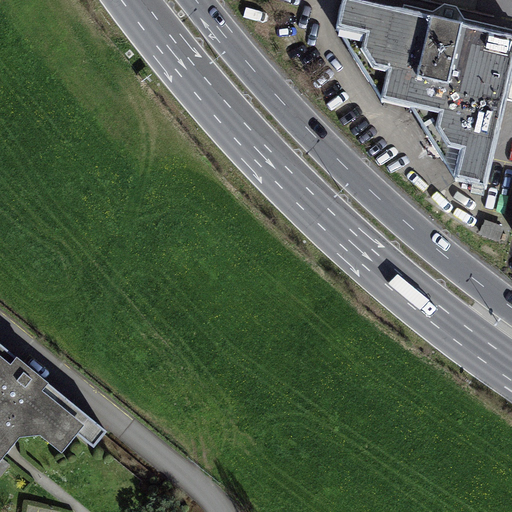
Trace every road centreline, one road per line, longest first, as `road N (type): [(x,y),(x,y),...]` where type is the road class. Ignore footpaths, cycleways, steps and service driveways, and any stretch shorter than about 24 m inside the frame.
road 1 (trunk): [(123,0),(222,124),(298,199),(397,290),(511,375)]
road 2 (trunk): [(511,310),(284,123),(179,0)]
